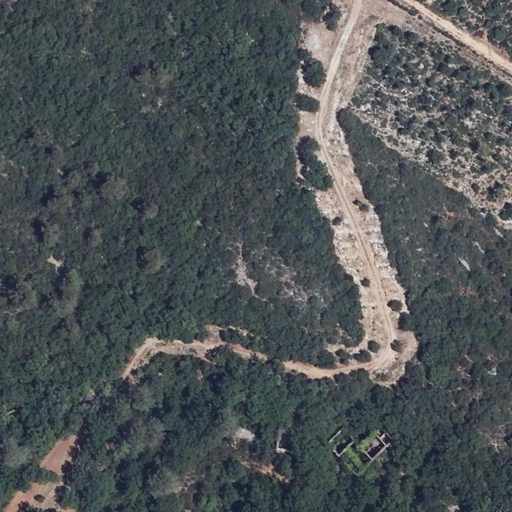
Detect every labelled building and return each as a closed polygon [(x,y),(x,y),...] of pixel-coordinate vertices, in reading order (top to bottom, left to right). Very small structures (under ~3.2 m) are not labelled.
[(34,421),(27,406),(5,412),(20,440),(43,432),(37,419),(34,421)] [(398,457),(383,442),(378,448),(392,463),(398,457)] [(297,469),(302,448),(285,443),(281,466),(297,469)] [(347,444),(332,460),(332,461),(337,467),(353,450),(347,444)] [(313,451),(302,448),(297,469),(309,472),(313,451)] [(378,448),(370,456),(384,471),(392,463),(378,448)] [(359,457),(353,450),(337,467),(352,483),(360,475),(351,465),(359,457)] [(370,456),(365,463),(378,477),(384,471),(370,456)] [(365,463),(359,457),(351,465),(360,475),(369,485),(378,477),(365,463)] [(360,475),(352,483),(357,488),(354,490),(358,496),(369,485),(360,475)]
